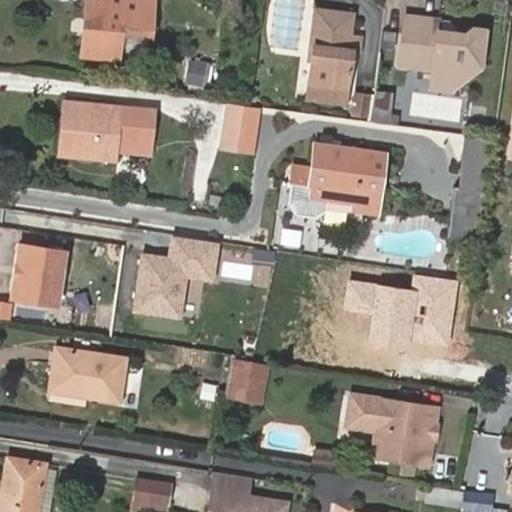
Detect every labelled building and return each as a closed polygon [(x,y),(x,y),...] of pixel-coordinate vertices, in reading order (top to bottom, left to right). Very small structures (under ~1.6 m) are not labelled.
[(124,0),(93,0),(88,0),(83,54),(119,57),(121,34),(122,31),(124,0)] [(124,0),(122,31),(152,36),(154,0),(124,0)] [(357,14),(335,11),(316,9),(313,28),(317,29),(312,62),(314,62),(312,83),(349,88),(354,53),(360,54),(362,38),(354,37),(357,14)] [(406,18),(404,31),(406,31),(404,44),(418,46),(421,20),(406,18)] [(418,46),(404,44),(402,59),(415,61),(414,69),(435,72),(436,73),(453,92),(483,69),(486,37),(480,37),(475,29),(469,35),(458,34),(459,30),(452,24),(421,20),(418,46)] [(317,29),(313,28),(309,61),(312,62),(317,29)] [(213,44),(201,42),(192,87),(227,93),(230,78),(208,74),(213,44)] [(402,59),(401,68),(414,69),(415,61),(402,59)] [(434,91),(453,92),(436,73),(434,91)] [(223,146),(260,149),(264,102),(228,99),(223,146)] [(64,105),(61,122),(75,124),(77,107),(64,105)] [(77,107),(75,124),(150,134),(153,116),(77,107)] [(75,124),(61,122),(57,154),(70,156),(75,124)] [(75,124),(70,156),(114,162),(115,154),(116,146),(148,150),(150,134),(75,124)] [(458,132),(449,234),(478,237),(487,135),(458,132)] [(309,177),(382,187),(386,153),(313,143),(309,177)] [(147,158),(148,150),(116,146),(115,154),(147,158)] [(379,212),(382,187),(309,177),(308,185),(353,192),(351,205),(351,208),(379,212)] [(353,192),(308,185),(307,198),(351,205),(353,192)] [(220,243),(171,237),(168,261),(142,258),(135,312),(181,318),(187,281),(215,285),(220,243)] [(46,302),(53,246),(20,241),(12,298),(46,302)] [(409,291),(345,280),(339,313),(369,319),(364,346),(407,354),(410,337),(446,343),(457,285),(412,276),(409,291)] [(55,363),(123,373),(125,358),(57,349),(55,363)] [(262,394),(269,359),(234,354),(227,389),(262,394)] [(119,401),(123,373),(55,363),(52,386),(86,391),(85,396),(119,401)] [(51,390),(85,396),(86,391),(52,386),(51,390)] [(442,407),(356,393),(352,419),(355,424),(382,429),(377,455),(433,464),(435,447),(431,446),(434,428),(438,429),(442,407)] [(0,511),(37,511),(46,464),(9,457),(0,507),(0,511)] [(284,511),(287,500),(248,494),(251,474),(217,469),(214,488),(242,493),(239,508),(212,503),(210,511),(284,511)] [(170,504),(174,483),(140,478),(137,498),(170,504)] [(181,505),(184,485),(174,483),(170,504),(181,505)] [(189,506),(192,486),(184,485),(181,505),(189,506)] [(239,508),(242,493),(214,488),(212,503),(239,508)] [(151,511),(169,511),(170,504),(137,498),(135,509),(151,511)]
